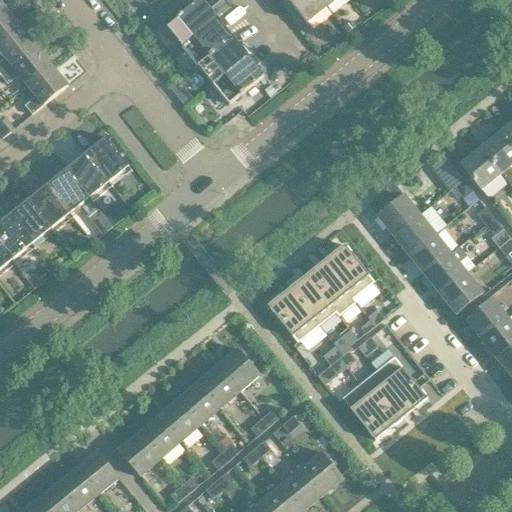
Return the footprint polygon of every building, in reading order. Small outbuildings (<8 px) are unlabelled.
[(182,47),(221,15),(231,7),(224,0),(221,0),(208,10),(200,0),(199,0),(166,27),(182,47)] [(326,8),(319,0),(286,0),(306,24),(326,8)] [(336,0),(319,0),(326,8),(336,0)] [(5,8),(0,12),(0,44),(21,28),(5,8)] [(221,15),(182,47),(198,67),(232,39),(223,29),(228,25),(221,15)] [(21,28),(0,44),(0,53),(5,59),(0,62),(0,75),(0,76),(37,47),(21,28)] [(232,39),(198,67),(213,86),(253,55),(245,45),(240,49),(232,39)] [(52,67),(37,47),(0,76),(7,85),(18,76),(27,87),(52,67)] [(272,49),(258,57),(265,70),(279,62),(272,49)] [(253,55),(213,86),(229,105),(247,91),(253,100),(263,92),(256,84),(263,78),(255,67),(259,63),(253,55)] [(52,67),(27,87),(36,98),(25,106),(32,115),(68,86),(52,67)] [(179,82),(170,89),(186,108),(194,101),(179,82)] [(11,133),(0,119),(0,136),(2,139),(11,133)] [(511,123),(500,133),(511,147),(511,123)] [(489,142),(480,149),(501,175),(511,187),(511,185),(511,169),(510,167),(511,166),(511,147),(500,133),(499,134),(495,131),(487,137),(489,142)] [(86,155),(109,183),(129,168),(106,139),(86,155)] [(501,175),(480,149),(460,165),(481,191),(501,175)] [(86,155),(67,170),(90,199),(109,183),(86,155)] [(67,170),(47,186),(70,215),(79,208),(82,211),(93,202),(90,199),(67,170)] [(463,180),(455,171),(446,177),(454,187),(463,180)] [(472,192),(463,180),(454,187),(464,199),(472,192)] [(47,186),(28,202),(51,230),(70,215),(47,186)] [(419,215),(403,195),(377,216),(392,236),(419,215)] [(112,226),(130,211),(120,199),(102,213),(112,226)] [(51,230),(28,202),(8,217),(32,246),(51,230)] [(495,220),(485,209),(477,215),(486,227),(495,220)] [(419,215),(392,236),(408,256),(435,235),(419,215)] [(32,246),(8,217),(0,224),(0,245),(13,261),(32,246)] [(495,220),(486,227),(494,237),(503,230),(495,220)] [(435,235),(408,256),(424,276),(451,255),(435,235)] [(0,245),(0,271),(13,261),(0,245)] [(345,245),(323,262),(353,300),(374,283),(345,245)] [(467,274),(451,255),(424,276),(440,296),(467,274)] [(323,262),(306,276),(336,313),(339,317),(356,304),(353,300),(323,262)] [(467,274),(440,296),(456,316),(483,294),(467,274)] [(306,276),(289,289),(319,327),(336,313),(306,276)] [(289,289),(268,306),(298,344),(319,327),(289,289)] [(481,340),(508,318),(492,298),(465,320),(481,340)] [(511,347),(511,323),(508,318),(481,340),(497,360),(511,347)] [(511,347),(497,360),(511,378),(511,347)] [(218,366),(240,393),(260,375),(238,350),(218,366)] [(395,358),(377,372),(399,400),(410,413),(427,399),(395,358)] [(218,366),(198,383),(220,410),(240,393),(218,366)] [(377,372),(360,385),(382,413),(393,427),(410,413),(399,400),(377,372)] [(198,383),(178,401),(200,427),(220,410),(198,383)] [(375,441),(393,427),(382,413),(360,385),(342,399),(375,441)] [(178,401),(158,418),(180,444),(200,427),(178,401)] [(261,419),(269,428),(279,419),(271,411),(261,419)] [(282,426),(289,435),(300,425),(293,417),(282,426)] [(180,444),(158,418),(138,435),(160,461),(180,444)] [(269,428),(261,419),(250,429),(258,438),(269,428)] [(160,461),(138,435),(118,452),(140,478),(160,461)] [(254,450),(261,458),(271,450),(264,441),(254,450)] [(232,445),(221,454),(228,462),(239,453),(232,445)] [(261,458),(254,450),(242,460),(250,468),(261,458)] [(98,452),(77,469),(99,495),(119,479),(98,452)] [(303,469),(324,495),(344,479),(322,453),(303,469)] [(228,462),(221,454),(210,463),(218,471),(228,462)] [(99,495),(77,469),(57,485),(78,511),(99,495)] [(303,469),(283,485),(304,511),(324,495),(303,469)] [(227,473),(215,482),(222,491),(234,482),(227,473)] [(181,487),(188,496),(198,487),(192,478),(181,487)] [(222,491),(215,482),(205,491),(212,500),(222,491)] [(57,485),(37,502),(44,511),(78,511),(57,485)] [(283,485),(263,501),(271,511),(303,511),(304,511),(283,485)] [(188,496),(181,487),(169,496),(176,505),(182,500),(188,496)] [(271,511),(263,501),(249,511),(271,511)] [(44,511),(37,502),(24,511),(44,511)]
